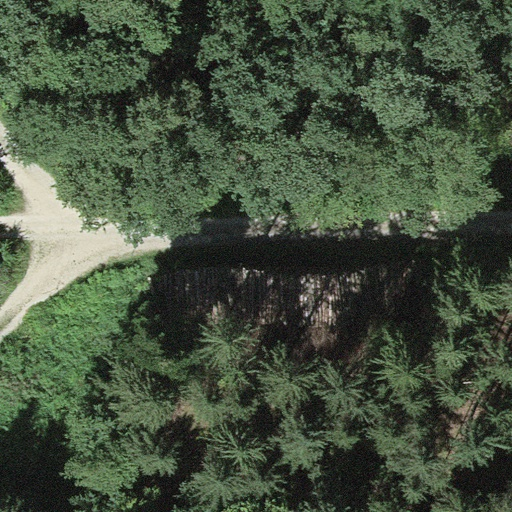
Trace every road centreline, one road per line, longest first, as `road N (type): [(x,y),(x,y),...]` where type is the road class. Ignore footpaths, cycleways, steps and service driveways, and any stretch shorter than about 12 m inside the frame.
road 1 (track): [(511,216),(78,226),(0,318)]
road 2 (track): [(0,228),(78,226),(0,124)]
